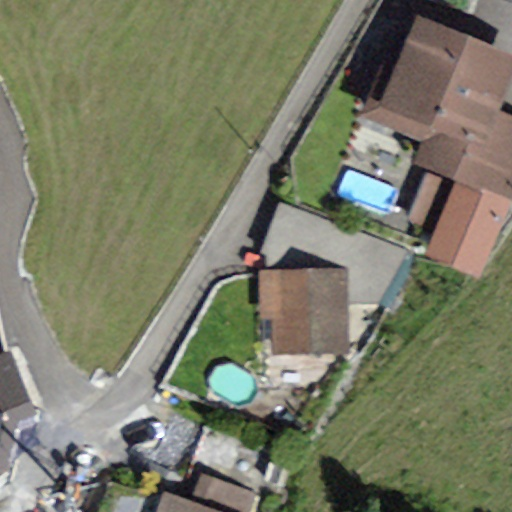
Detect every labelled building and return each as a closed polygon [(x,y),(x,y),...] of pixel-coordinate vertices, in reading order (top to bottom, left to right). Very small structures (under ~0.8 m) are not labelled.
[(511,95),(511,62),(417,25),(390,92),(375,86),(360,125),(423,150),(481,173),(503,118),(511,95)] [(481,173),(423,150),(415,172),(455,187),(511,209),(511,208),(511,121),(503,118),(481,173)] [(511,209),(455,187),(425,263),(481,285),(511,209)] [(347,275),(259,278),(260,326),(273,325),(274,361),(349,359),(347,275)] [(191,506),(163,496),(157,511),(255,511),(260,498),(201,476),(191,506)] [(98,511),(100,510),(74,499),(68,511),(98,511)]
